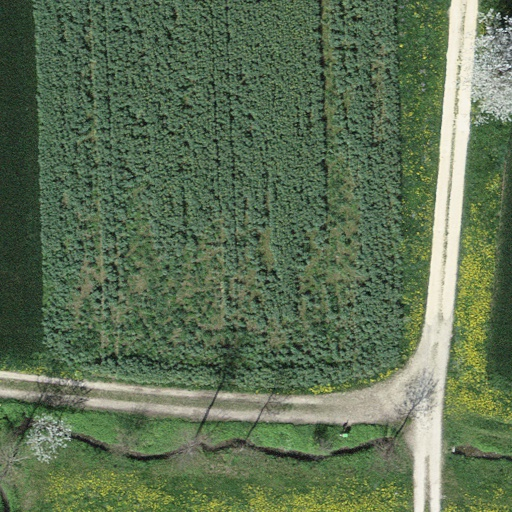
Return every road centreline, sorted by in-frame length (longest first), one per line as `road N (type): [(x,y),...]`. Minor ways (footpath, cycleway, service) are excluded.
road 1 (track): [(427,402),(283,406),(0,377)]
road 2 (track): [(427,402),(468,0)]
